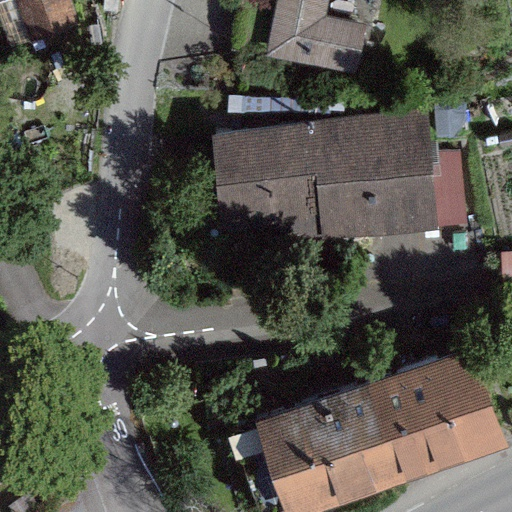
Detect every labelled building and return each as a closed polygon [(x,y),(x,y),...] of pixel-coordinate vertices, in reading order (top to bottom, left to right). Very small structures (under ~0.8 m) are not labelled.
[(101,0),(12,0),(31,45),(107,14),(101,0)] [(380,0),(279,0),(265,56),(360,80),(380,0)] [(428,108),(214,129),(226,251),(440,230),(428,108)] [(511,425),(481,337),(371,375),(405,473),(511,435),(511,425)] [(371,375),(260,413),(294,511),(405,473),(371,375)]
